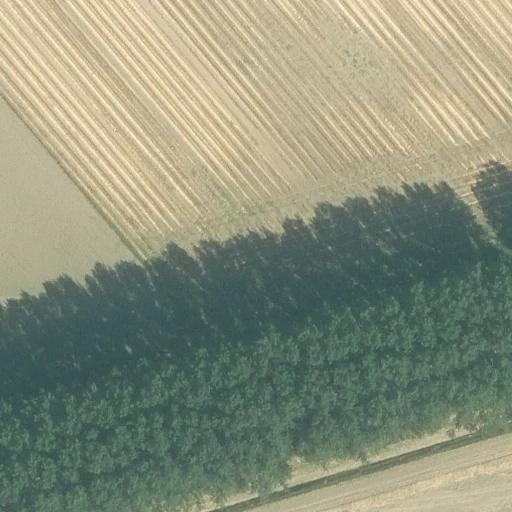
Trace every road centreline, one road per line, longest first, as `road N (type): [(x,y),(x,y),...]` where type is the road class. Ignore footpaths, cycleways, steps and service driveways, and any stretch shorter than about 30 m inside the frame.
road 1 (track): [(0,453),(511,298)]
road 2 (unclassified): [(0,500),(511,348)]
